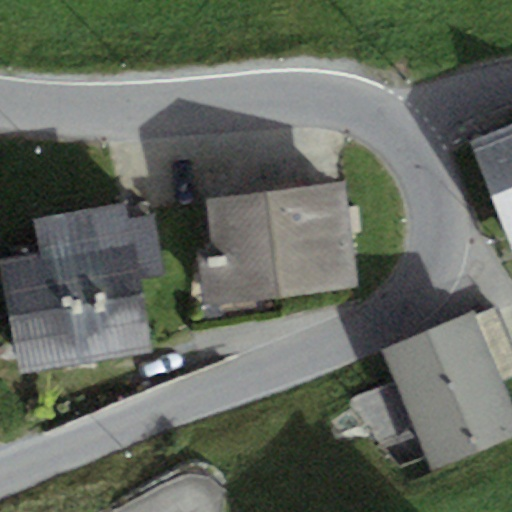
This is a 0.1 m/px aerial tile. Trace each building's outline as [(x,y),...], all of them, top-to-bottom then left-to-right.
[(511,127),(469,143),(511,257),(511,127)] [(345,185),(209,203),(215,249),(199,251),(207,305),(358,285),(345,185)] [(2,261),(11,317),(140,296),(137,279),(162,275),(152,217),(126,221),(123,205),(31,220),(37,255),(2,261)] [(140,296),(11,317),(21,373),(149,352),(140,296)] [(511,337),(499,305),(385,349),(432,468),(511,436),(511,403),(502,380),(511,376),(511,337)]
